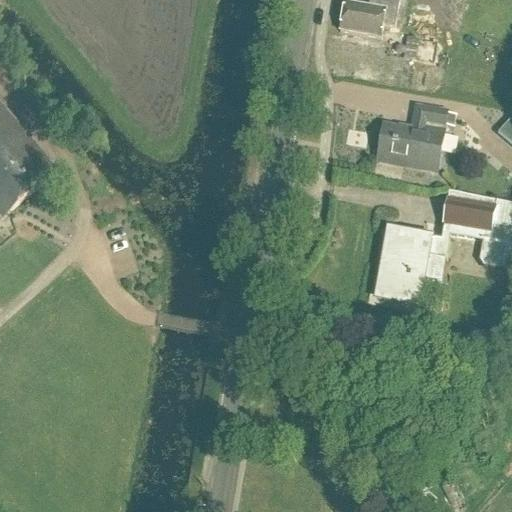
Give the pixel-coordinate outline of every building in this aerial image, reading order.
[(346,9),(342,35),(380,42),(383,29),(394,31),(399,2),(388,0),(375,0),(373,13),(346,9)] [(424,42),(412,39),(407,63),(430,67),(433,53),(422,51),(424,42)] [(0,111),(0,223),(0,224),(55,177),(0,111)] [(412,134),(400,132),(400,134),(385,131),(379,162),(403,166),(402,171),(437,178),(446,130),(454,132),(456,119),(448,118),(448,117),(417,111),(412,134)] [(511,122),(499,138),(511,148),(511,122)] [(432,246),(431,247),(430,250),(429,260),(428,262),(410,258),(393,255),(389,275),(389,276),(384,280),(380,302),(410,307),(412,299),(422,300),(425,284),(441,287),(450,239),(481,244),(481,245),(484,245),(480,266),(485,272),(511,276),(511,209),(450,196),(441,245),(437,244),(436,244),(435,244),(434,244),(434,245),(433,245),(432,246)] [(511,345),(474,338),(470,356),(510,363),(511,350),(511,345)]
